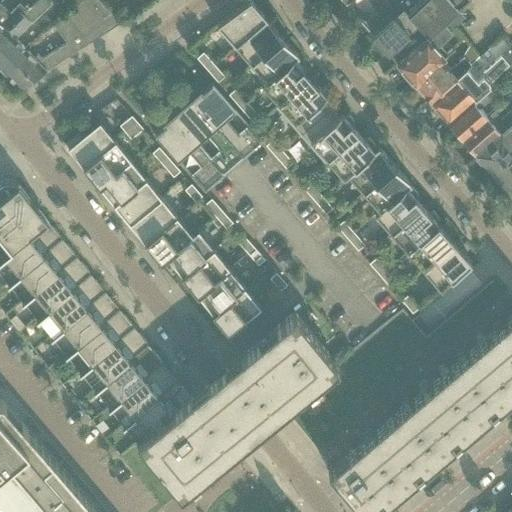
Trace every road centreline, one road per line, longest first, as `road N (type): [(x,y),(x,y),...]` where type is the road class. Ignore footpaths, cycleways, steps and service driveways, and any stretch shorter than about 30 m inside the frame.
road 1 (residential): [(20,138),(267,450)]
road 2 (residential): [(511,261),(282,0)]
road 3 (residential): [(20,138),(206,0)]
road 4 (residential): [(115,511),(0,372)]
